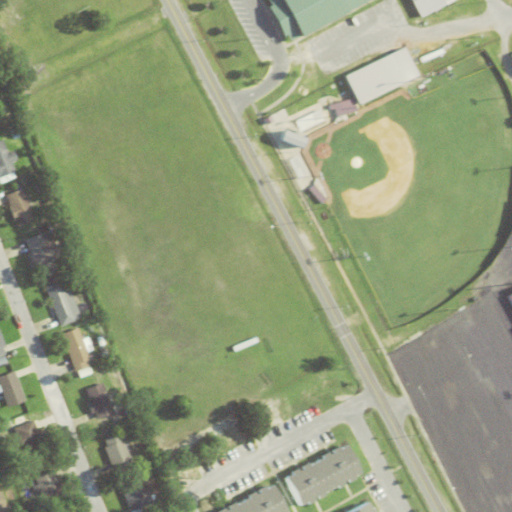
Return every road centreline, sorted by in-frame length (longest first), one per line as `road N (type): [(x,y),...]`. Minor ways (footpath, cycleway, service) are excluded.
road 1 (secondary): [(439,511),(168,0)]
road 2 (residential): [(100,511),(0,252)]
